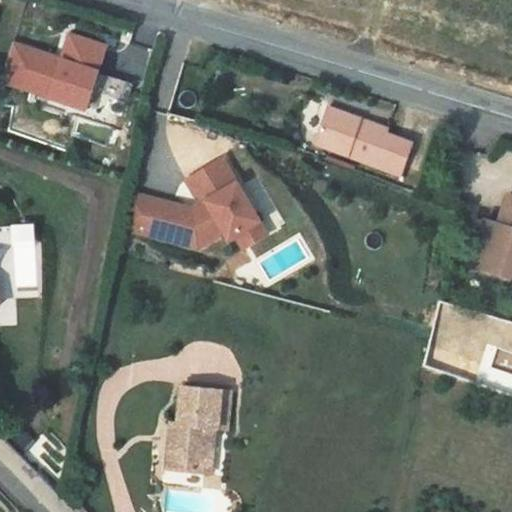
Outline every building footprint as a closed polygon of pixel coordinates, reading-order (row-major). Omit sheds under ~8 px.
[(62,32),(55,55),(10,42),(0,74),(0,87),(83,111),(103,43),(62,32)] [(300,143),(387,170),(397,136),(371,128),(372,124),(312,105),(300,143)] [(244,249),(267,236),(220,156),(180,179),(188,193),(186,203),(132,193),(124,235),(200,249),(211,243),(244,249)] [(499,194),(511,197),(511,174),(505,172),(499,194)] [(511,278),(511,197),(499,194),(489,191),(480,223),(471,220),(459,264),(511,278)] [(152,470),(192,473),(195,424),(202,425),(213,425),(215,386),(164,384),(162,421),(155,421),(152,470)] [(195,424),(192,473),(199,473),(202,425),(195,424)]
